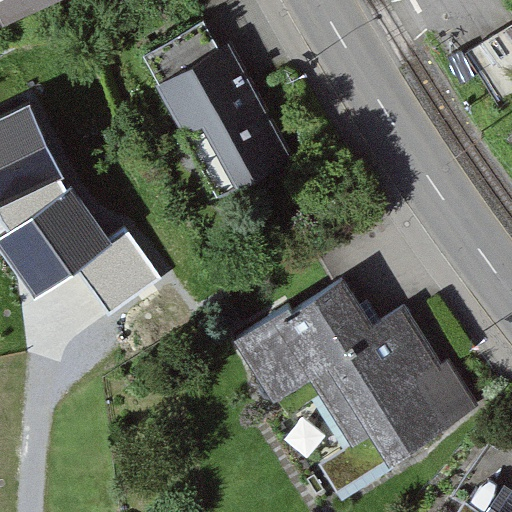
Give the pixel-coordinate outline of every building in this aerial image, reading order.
[(38,0),(0,0),(0,16),(2,20),(38,0)] [(511,27),(476,44),(497,91),(511,84),(511,27)] [(211,32),(135,78),(213,204),(289,157),(211,32)] [(31,110),(0,123),(0,215),(9,232),(0,240),(0,251),(33,299),(80,273),(113,316),(162,279),(130,233),(113,244),(68,193),(60,181),(31,110)] [(342,280),(238,343),(278,407),(334,376),(391,466),(480,407),(449,359),(439,368),(405,308),(371,328),(342,280)] [(511,511),(511,496),(500,511),(511,511)]
